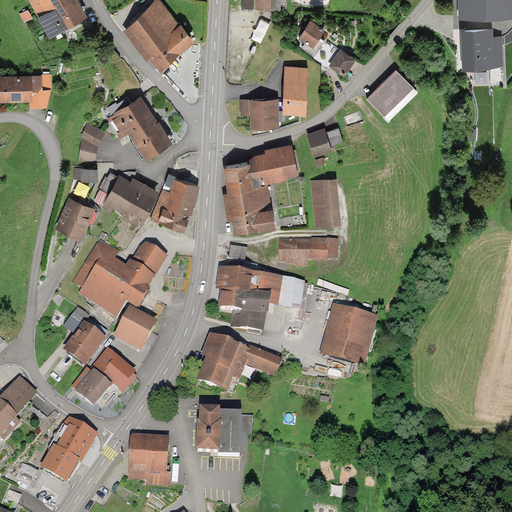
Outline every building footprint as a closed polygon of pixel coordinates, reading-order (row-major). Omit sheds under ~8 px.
[(29,0),(49,34),(88,11),(81,0),(29,0)] [(163,0),(151,0),(137,12),(125,28),(147,58),(151,55),(153,58),(159,66),(195,35),(181,18),(180,19),(163,0)] [(460,0),(460,14),(511,14),(511,0),(460,0)] [(28,8),(20,13),(24,20),(33,15),(28,8)] [(311,17),(300,35),(306,40),(302,46),(314,53),(320,45),(325,37),(319,34),(325,26),(311,17)] [(263,42),(271,21),(262,18),(254,39),(263,42)] [(493,26),(461,26),(462,51),(462,66),(490,66),(490,83),(502,82),(501,67),(505,67),(504,33),(493,33),(493,26)] [(356,55),(341,46),(330,64),(344,73),(356,55)] [(283,90),(284,111),(306,111),(307,65),(284,65),(283,90)] [(419,91),(395,67),(366,95),(389,119),(419,91)] [(51,71),(32,72),(33,99),(30,99),(30,105),(47,105),(51,85),(51,71)] [(32,72),(0,73),(1,100),(30,99),(33,99),(32,72)] [(158,117),(141,92),(113,110),(115,112),(109,116),(121,135),(129,129),(146,154),(173,136),(159,116),(158,117)] [(242,113),(251,113),(250,97),(242,97),(242,113)] [(278,97),(250,97),(251,113),(250,125),(278,125),(278,97)] [(82,138),(98,144),(105,130),(88,122),(81,138),(82,138)] [(325,125),(307,132),(314,155),(333,149),(331,144),(326,129),(325,125)] [(326,129),(331,144),(343,140),(339,125),(326,129)] [(469,127),(467,139),(476,139),(477,128),(469,127)] [(82,138),(79,161),(96,158),(98,144),(82,138)] [(229,189),(267,183),(288,178),(287,175),(299,173),(293,141),(265,146),(266,150),(255,152),(250,155),(251,158),(224,163),(227,177),(229,189)] [(324,155),(315,159),(318,165),(326,161),(324,155)] [(97,166),(74,166),(74,178),(82,177),(82,179),(98,179),(97,166)] [(113,208),(123,213),(121,217),(138,226),(141,221),(143,222),(160,189),(133,175),(131,178),(120,173),(119,174),(111,170),(108,175),(106,175),(95,200),(103,204),(102,206),(111,211),(113,208)] [(158,202),(151,218),(185,227),(189,213),(192,214),(199,182),(175,175),(176,172),(169,171),(163,190),(162,190),(158,202)] [(311,179),(315,224),(341,222),(336,176),(311,179)] [(267,183),(229,189),(224,190),(229,218),(232,218),(234,230),(275,223),(272,205),(271,205),(267,183)] [(63,211),(57,224),(82,236),(96,207),(71,195),(63,211)] [(328,239),(280,238),(279,261),(286,262),(286,264),(295,264),(295,267),(309,267),(309,259),(328,259),(328,258),(328,239)] [(338,239),(328,239),(328,258),(338,258),(338,239)] [(83,287),(79,293),(118,317),(127,302),(139,310),(151,292),(149,290),(151,287),(149,286),(156,274),(132,259),(131,259),(127,266),(114,258),(118,252),(101,241),(97,243),(74,282),(83,287)] [(140,247),(132,259),(156,274),(168,256),(147,242),(140,247)] [(232,260),(249,261),(249,245),(232,245),(232,260)] [(229,261),(228,268),(244,270),(245,263),(229,261)] [(220,306),(233,308),(231,327),(264,332),(267,314),(269,314),(270,305),(279,306),(284,277),(244,270),(228,268),(219,267),(216,289),(222,290),(220,306)] [(305,284),(305,282),(284,277),(279,306),(300,309),(299,319),(303,320),(308,284),(305,284)] [(130,306),(115,336),(141,351),(157,320),(130,306)] [(84,322),(106,337),(109,333),(90,318),(91,316),(78,307),(69,318),(70,319),(68,322),(79,329),(84,322)] [(334,313),(321,360),(362,371),(375,325),(334,313)] [(72,338),(64,350),(85,366),(107,338),(106,337),(84,322),(79,329),(80,330),(73,339),(72,338)] [(207,356),(197,379),(227,391),(233,376),(239,378),(244,365),(251,350),(248,349),(210,333),(201,354),(207,356)] [(248,349),(251,350),(244,365),(276,378),(284,358),(250,344),(248,349)] [(92,367),(94,368),(112,383),(123,393),(136,377),(133,374),(135,371),(108,348),(92,367)] [(76,390),(94,405),(112,383),(94,368),(76,390)] [(38,393),(20,376),(0,397),(0,398),(17,415),(38,393)] [(19,416),(17,415),(0,398),(0,436),(5,440),(21,422),(17,418),(19,416)] [(82,462),(98,434),(69,416),(64,425),(63,424),(49,448),(52,449),(41,467),(66,481),(76,464),(79,460),(82,462)] [(202,417),(197,461),(246,465),(250,421),(202,417)] [(131,438),(129,479),(149,480),(148,484),(170,486),(171,472),(167,472),(168,449),(169,437),(134,435),(131,438)] [(31,486),(39,471),(23,463),(15,478),(31,486)] [(21,502),(23,495),(10,491),(8,498),(21,502)]
